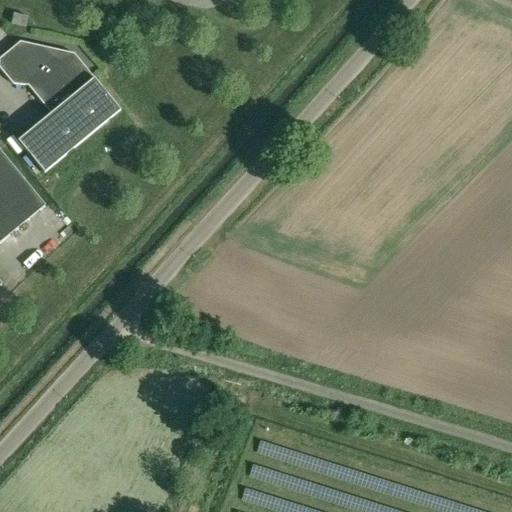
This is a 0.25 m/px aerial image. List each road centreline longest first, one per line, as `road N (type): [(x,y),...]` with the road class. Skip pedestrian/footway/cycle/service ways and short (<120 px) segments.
road 1 (unclassified): [(117,326),(410,0)]
road 2 (unclassified): [(511,453),(117,326)]
road 3 (unclassified): [(0,456),(117,326)]
